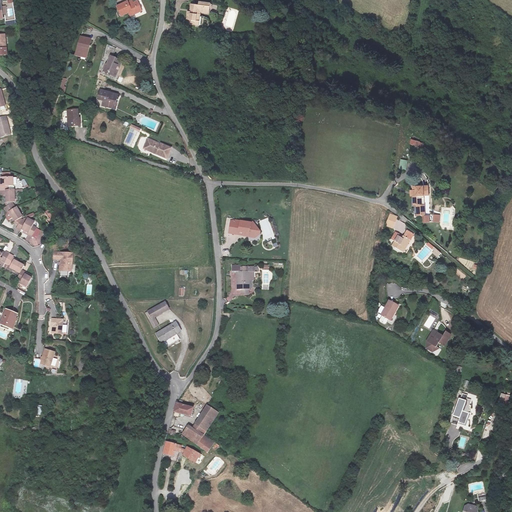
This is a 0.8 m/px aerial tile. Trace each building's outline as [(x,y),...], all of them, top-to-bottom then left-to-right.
[(130,3),(117,8),(121,18),(133,13),(135,17),(143,13),(140,3),(132,7),(130,3)] [(209,16),(210,5),(198,4),(198,8),(191,7),(191,15),(187,15),(187,23),(191,24),(190,29),(197,29),(197,24),(201,24),(202,16),(209,16)] [(83,59),(87,45),(76,42),(70,60),(77,62),(78,58),(83,59)] [(109,60),(112,52),(105,49),(102,57),(109,60)] [(115,74),(119,66),(108,61),(105,69),(103,68),(99,77),(110,81),(113,73),(115,74)] [(114,108),(116,99),(110,98),(110,100),(107,99),(107,97),(97,96),(96,100),(103,101),(102,106),(114,108)] [(77,111),(67,111),(67,127),(77,127),(77,120),(78,120),(77,111)] [(0,123),(0,144),(9,142),(5,128),(3,122),(0,123)] [(148,141),(145,148),(152,151),(151,153),(168,159),(171,149),(161,146),(160,147),(157,146),(157,145),(148,141)] [(0,192),(6,192),(8,192),(8,188),(13,188),(13,180),(1,180),(1,188),(0,188),(0,192)] [(418,188),(409,188),(410,208),(425,207),(425,197),(418,197),(418,188)] [(14,192),(8,192),(6,192),(7,204),(14,204),(14,192)] [(14,210),(9,213),(14,222),(21,219),(16,210),(14,210)] [(393,229),(398,216),(390,213),(385,226),(393,229)] [(29,220),(27,223),(23,230),(30,234),(29,235),(33,238),(37,230),(33,228),(35,223),(29,220)] [(22,231),(23,230),(27,223),(23,221),(21,223),(20,223),(18,229),(22,231)] [(227,236),(232,237),(233,229),(239,230),(238,236),(254,238),(255,230),(249,229),(249,227),(234,224),(234,226),(229,225),(227,236)] [(233,229),(232,237),(253,241),(254,238),(238,236),(239,230),(233,229)] [(398,236),(394,233),(390,240),(394,243),(390,247),(401,254),(404,250),(402,248),(406,244),(407,245),(410,240),(405,237),(404,239),(402,238),(401,240),(397,237),(398,236)] [(13,258),(5,253),(1,261),(8,266),(13,258)] [(73,255),(54,253),(54,260),(61,261),(60,271),(68,273),(70,266),(72,266),(73,255)] [(19,274),(21,271),(23,267),(13,261),(9,269),(19,274)] [(21,271),(19,274),(16,280),(20,282),(19,285),(26,289),(31,279),(24,275),(25,273),(21,271)] [(245,275),(233,276),(234,294),(246,293),(245,275)] [(396,306),(386,301),(379,316),(387,320),(390,314),(391,315),(396,306)] [(167,310),(163,303),(145,313),(149,320),(167,310)] [(0,324),(12,329),(17,313),(6,309),(0,324)] [(61,334),(62,320),(51,319),(50,326),(51,327),(51,330),(54,334),(61,334)] [(178,332),(173,323),(153,334),(158,343),(178,332)] [(434,333),(429,330),(426,336),(429,337),(431,339),(434,333)] [(447,335),(442,331),(439,336),(434,333),(431,339),(429,337),(426,342),(426,346),(429,348),(433,347),(436,343),(441,346),(447,335)] [(49,365),(53,351),(44,349),(40,363),(49,365)] [(22,388),(26,388),(26,382),(17,381),(16,392),(21,393),(22,388)] [(497,405),(509,408),(511,396),(500,394),(497,405)] [(453,412),(448,427),(454,429),(456,426),(462,428),(466,416),(464,415),(468,403),(464,402),(465,398),(460,397),(455,412),(453,412)] [(198,446),(205,436),(210,428),(218,417),(208,409),(192,431),(189,429),(184,437),(198,446)] [(176,410),(174,417),(190,421),(192,413),(176,410)] [(219,447),(205,436),(198,446),(209,454),(212,448),(216,451),(219,447)] [(166,447),(164,459),(171,460),(173,449),(166,447)] [(200,459),(185,451),(181,460),(193,465),(194,462),(197,464),(200,459)] [(489,501),(486,493),(478,496),(482,504),(489,501)]
